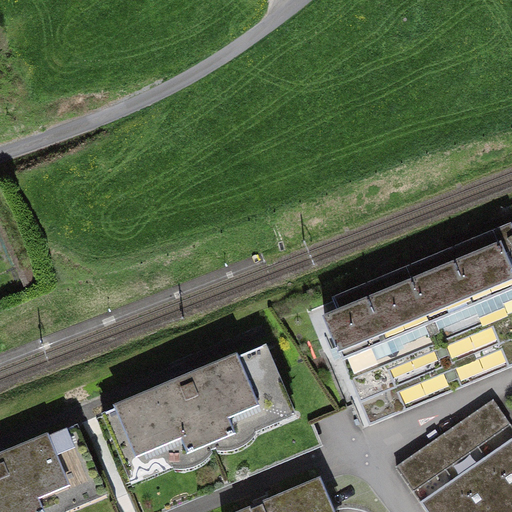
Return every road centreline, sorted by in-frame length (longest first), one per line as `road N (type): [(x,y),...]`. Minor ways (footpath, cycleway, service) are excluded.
road 1 (unclassified): [(0,156),(145,100),(300,0)]
road 2 (residential): [(511,388),(367,457),(406,511)]
